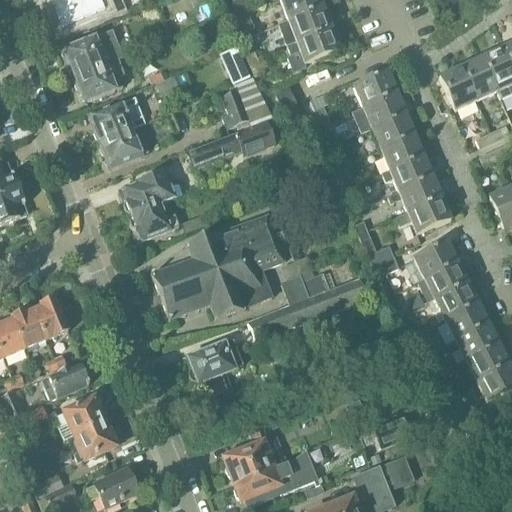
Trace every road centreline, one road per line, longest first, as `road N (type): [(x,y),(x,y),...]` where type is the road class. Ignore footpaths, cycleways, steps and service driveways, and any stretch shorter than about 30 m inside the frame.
road 1 (residential): [(511,306),(380,0)]
road 2 (residential): [(191,511),(87,238)]
road 3 (residential): [(87,238),(0,21)]
